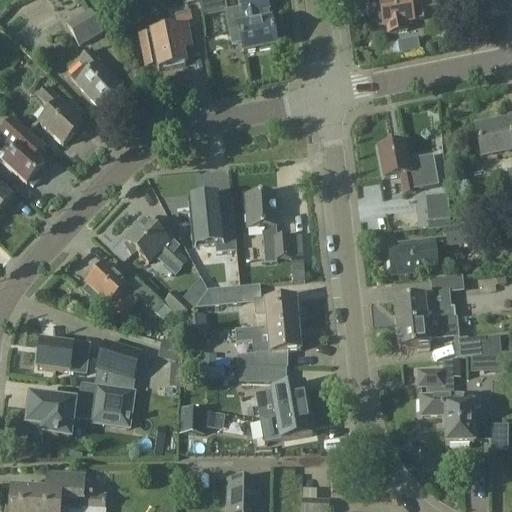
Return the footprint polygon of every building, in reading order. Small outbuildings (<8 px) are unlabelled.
[(238,0),(241,12),(224,15),(232,49),(241,47),(243,56),(275,49),(268,14),(270,13),(267,0),(238,0)] [(382,4),(378,5),(382,30),(387,29),(388,37),(406,33),(405,25),(413,23),(413,22),(423,20),(422,13),(421,12),(436,9),(435,6),(443,5),(455,3),(455,1),(454,0),(403,0),(399,1),(382,4)] [(502,0),(469,0),(474,22),(505,15),(502,0)] [(151,37),(139,40),(145,69),(156,67),(157,75),(186,70),(183,53),(190,52),(186,33),(186,32),(191,31),(187,14),(187,12),(174,15),(177,32),(151,37)] [(90,13),(65,28),(78,50),(103,36),(90,13)] [(121,93),(100,69),(103,67),(90,52),(77,64),(82,70),(69,82),(75,88),(74,88),(98,114),(121,93)] [(246,68),(279,67),(278,55),(245,57),(246,68)] [(46,89),(36,100),(51,114),(39,127),(62,149),(82,129),(77,124),(63,111),(60,107),(63,104),(46,89)] [(13,121),(0,134),(0,144),(11,155),(1,167),(25,190),(28,187),(32,190),(40,182),(36,178),(42,171),(44,169),(45,168),(36,160),(45,151),(13,121)] [(511,141),(509,125),(474,132),(480,162),(511,155),(511,141)] [(404,146),(377,150),(384,182),(400,179),(403,197),(415,195),(415,193),(438,189),(434,165),(419,167),(418,161),(407,163),(404,146)] [(0,220),(1,221),(5,216),(4,212),(12,203),(0,191),(0,220)] [(249,211),(246,212),(248,232),(262,231),(264,254),(275,253),(275,262),(292,261),(290,239),(277,240),(273,196),(248,198),(249,211)] [(436,224),(448,222),(449,222),(446,198),(424,200),(427,225),(436,224)] [(219,234),(217,206),(216,201),(190,204),(193,236),(194,249),(215,248),(215,257),(235,255),(234,233),(219,234)] [(125,247),(123,249),(130,260),(136,257),(137,258),(148,268),(157,257),(178,276),(188,265),(176,254),(180,250),(169,241),(167,243),(144,223),(124,246),(125,247)] [(446,251),(481,248),(479,228),(444,231),(446,251)] [(302,238),(299,238),(290,239),(292,261),(304,261),(302,242),(302,238)] [(398,246),(398,254),(388,255),(390,279),(422,275),(423,279),(439,277),(436,253),(441,253),(440,243),(435,244),(435,242),(398,246)] [(86,290),(82,294),(94,305),(95,304),(98,301),(100,303),(106,309),(110,306),(125,320),(127,317),(139,304),(126,291),(127,290),(125,288),(104,269),(103,268),(101,270),(99,268),(94,269),(89,274),(90,279),(91,280),(84,288),(86,290)] [(239,291),(207,294),(208,309),(240,306),(239,291)] [(175,295),(163,308),(181,324),(193,311),(175,295)] [(412,301),(393,303),(396,328),(436,323),(455,321),(455,310),(450,311),(442,311),(441,296),(433,296),(433,295),(431,295),(411,297),(412,301)] [(263,303),(253,304),(254,321),(267,320),(268,330),(268,331),(298,328),(295,302),(265,305),(264,305),(263,303)] [(436,323),(396,328),(398,352),(429,349),(428,343),(437,343),(454,341),(459,341),(457,321),(455,321),(436,323)] [(268,331),(235,334),(236,347),(252,345),(253,358),(236,360),(237,370),(240,370),(284,371),(285,355),(287,355),(301,354),(298,328),(268,331)] [(168,334),(165,346),(175,348),(178,337),(168,334)] [(498,340),(479,342),(481,360),(494,358),(500,358),(498,340)] [(459,344),(454,344),(456,363),(481,360),(479,342),(459,344)] [(41,345),(37,373),(69,377),(69,376),(85,378),(89,347),(71,345),(70,349),(41,345)] [(105,345),(97,373),(131,384),(140,357),(105,345)] [(191,356),(191,368),(203,368),(203,359),(203,357),(191,356)] [(494,358),(481,360),(481,376),(483,376),(494,376),(494,358)] [(203,359),(203,368),(213,369),(213,359),(203,359)] [(453,390),(452,364),(442,365),(442,373),(416,373),(416,392),(425,392),(445,391),(445,390),(453,390)] [(240,370),(239,386),(284,387),(284,371),(240,370)] [(30,401),(27,428),(42,431),(41,439),(52,440),(52,441),(58,442),(58,441),(69,442),(72,422),(79,423),(80,419),(104,422),(105,413),(130,417),(130,415),(128,415),(131,395),(133,395),(133,394),(96,389),(94,406),(82,405),(82,403),(59,400),(58,404),(30,401)] [(272,394),(255,397),(259,422),(307,414),(303,389),(272,394)] [(445,390),(445,391),(425,392),(426,400),(453,399),(453,390),(445,390)] [(426,400),(419,400),(420,420),(445,420),(445,448),(472,447),(471,399),(453,399),(426,400)] [(182,414),(181,437),(202,438),(203,416),(182,414)] [(307,414),(259,422),(263,446),(268,446),(280,444),(311,438),(311,437),(307,414)] [(490,453),(499,453),(507,454),(507,428),(490,428),(490,453)] [(46,496),(45,503),(60,504),(82,505),(83,496),(84,481),(47,479),(46,496)] [(227,484),(226,511),(258,511),(259,485),(227,484)] [(83,486),(83,496),(103,498),(104,487),(83,486)] [(5,511),(104,511),(106,498),(104,498),(83,496),(82,505),(60,504),(45,503),(46,496),(11,494),(9,511),(5,511)] [(328,511),(329,503),(316,503),(301,502),(300,511),(328,511)]
